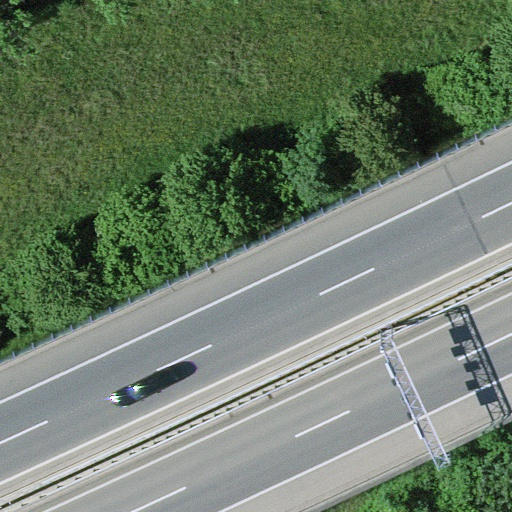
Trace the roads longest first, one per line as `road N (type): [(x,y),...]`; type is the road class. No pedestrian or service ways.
road 1 (motorway): [(511,202),(0,443)]
road 2 (motorway): [(131,511),(511,334)]
